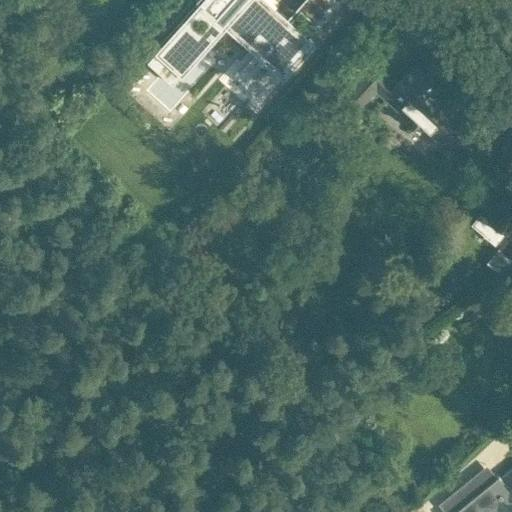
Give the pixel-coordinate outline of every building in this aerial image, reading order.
[(195,0),(198,2),(153,51),(155,52),(179,74),(180,75),(224,26),(231,32),(234,29),(257,50),(254,53),(234,75),(255,94),(278,69),(282,73),(309,43),(264,2),(265,0),(195,0)] [(321,34),(357,0),(326,0),(329,3),(309,21),(321,34)] [(371,59),(354,77),(332,101),(348,115),(386,73),(371,59)] [(408,68),(395,83),(387,91),(444,143),(456,129),(463,136),(465,133),(461,130),(467,123),(433,92),(439,86),(417,65),(411,71),(408,68)] [(481,212),(472,224),(494,242),(503,231),(506,233),(511,225),(511,181),(510,180),(502,189),(498,185),(485,200),(477,209),(481,212)] [(511,236),(501,249),(511,258),(511,257),(511,236)] [(438,291),(448,299),(458,287),(448,279),(438,291)] [(511,308),(500,319),(511,334),(511,308)] [(511,468),(500,478),(498,475),(452,511),(505,511),(511,507),(511,495),(511,493),(511,492),(511,468)]
